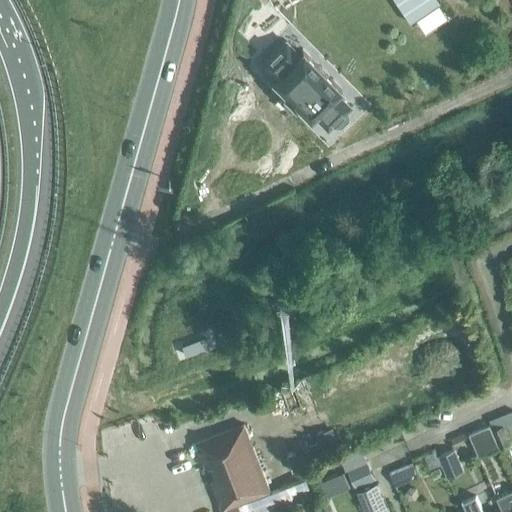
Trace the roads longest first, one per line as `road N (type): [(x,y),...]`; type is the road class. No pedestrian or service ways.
road 1 (secondary): [(178,0),(62,420),(64,511)]
road 2 (motorway): [(0,307),(19,248),(29,172),(22,104),(0,38)]
